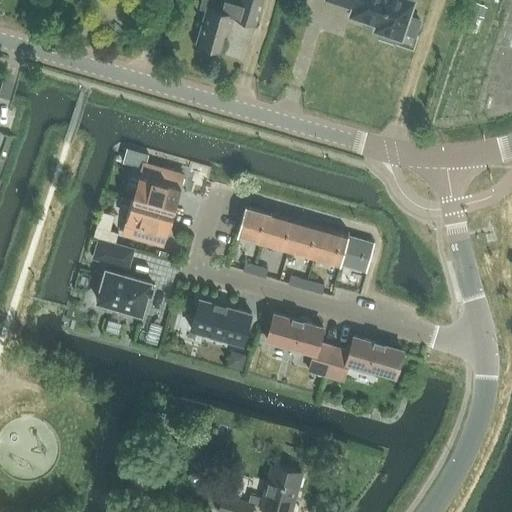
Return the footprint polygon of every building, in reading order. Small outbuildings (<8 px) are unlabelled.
[(207,9),(198,42),(201,43),(200,45),(210,48),(211,46),(224,49),(234,16),(256,23),(262,0),(203,0),(202,7),(207,9)] [(325,0),(350,9),(347,17),(362,22),(361,25),(372,29),(371,32),(377,33),(376,37),(395,44),(396,40),(402,42),(405,34),(415,37),(421,19),(411,15),(416,0),(325,0)] [(473,14),(481,17),(485,7),(476,4),(473,14)] [(133,198),(173,209),(183,173),(143,162),(133,198)] [(163,244),(173,209),(133,198),(122,233),(163,244)] [(262,240),(270,213),(245,206),(237,233),(262,240)] [(282,246),(290,219),(270,213),(262,240),(282,246)] [(307,254),(315,226),(290,219),(282,246),(307,254)] [(93,236),(99,238),(114,242),(118,232),(109,229),(96,225),(93,236)] [(340,263),(348,236),(315,226),(307,254),(340,263)] [(348,236),(340,263),(366,270),(374,243),(348,236)] [(128,268),(133,248),(99,238),(93,258),(128,268)] [(255,272),(257,266),(246,263),(245,269),(255,272)] [(257,266),(255,272),(265,275),(267,268),(257,266)] [(150,284),(150,281),(106,269),(97,300),(141,313),(148,290),(151,291),(153,285),(150,284)] [(298,285),(300,278),(290,275),(288,282),(298,285)] [(310,288),(312,281),(300,278),(298,285),(310,288)] [(312,281),(310,288),(321,291),(323,284),(312,281)] [(242,344),(251,313),(213,301),(200,297),(190,329),(207,334),(209,337),(220,340),(224,338),(242,344)] [(325,375),(333,346),(318,341),(322,326),(274,312),(266,340),(313,353),(309,371),(325,375)] [(333,346),(325,375),(341,380),(346,362),(395,376),(402,349),(374,341),(375,338),(362,335),(361,337),(353,335),(349,350),(333,346)] [(230,355),(228,365),(242,369),(244,359),(230,355)] [(297,490),(302,472),(273,465),(264,498),(250,494),(247,503),(222,496),(217,511),(250,511),(253,505),(279,511),(289,511),(296,489),(297,490)]
